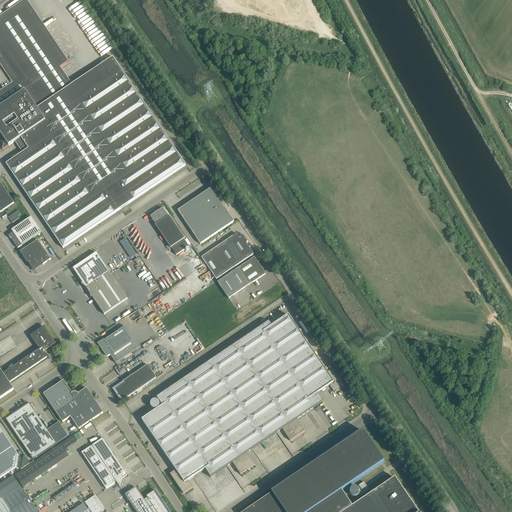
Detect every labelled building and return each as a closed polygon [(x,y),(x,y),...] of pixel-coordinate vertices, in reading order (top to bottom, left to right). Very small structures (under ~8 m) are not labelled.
[(0,133),(4,140),(3,145),(2,150),(8,146),(14,142),(21,138),(28,149),(22,153),(6,164),(50,230),(63,248),(185,165),(173,147),(129,81),(112,57),(72,85),(69,87),(57,69),(59,68),(66,63),(65,64),(24,2),(25,2),(25,1),(0,18),(0,40),(31,87),(25,91),(24,90),(0,106),(0,133)] [(0,212),(14,203),(0,182),(0,212)] [(200,244),(234,222),(211,188),(178,211),(200,244)] [(156,225),(155,226),(170,248),(171,248),(176,256),(189,247),(184,240),(185,239),(169,216),(168,217),(163,209),(163,208),(150,217),(156,225)] [(20,218),(19,216),(21,214),(18,210),(8,217),(12,223),(20,218)] [(18,249),(41,233),(31,217),(11,230),(13,233),(9,236),(11,239),(18,249)] [(247,242),(243,235),(239,238),(236,234),(201,258),(216,280),(253,255),(247,244),(246,244),(246,243),(247,242)] [(50,260),(37,241),(20,252),(26,261),(26,262),(27,262),(32,269),(35,270),(42,265),(43,265),(44,265),(44,264),(51,260),(51,259),(50,260)] [(86,288),(109,272),(96,253),(73,269),(83,283),(82,283),(82,284),(84,286),(86,288)] [(260,261),(258,263),(254,258),(238,269),(243,277),(262,264),(260,261)] [(166,273),(172,284),(185,277),(177,264),(174,266),(175,268),(166,273)] [(264,267),(262,264),(243,277),(238,269),(228,276),(239,292),(266,274),(262,269),(264,267)] [(127,299),(109,272),(86,288),(88,291),(90,294),(91,297),(92,297),(104,315),(127,299)] [(229,299),(239,292),(228,276),(218,282),(229,299)] [(162,406),(142,420),(176,470),(170,474),(183,494),(192,487),(188,481),(205,469),(210,478),(227,466),(232,463),(240,475),(255,465),(247,453),(252,449),(277,433),(282,429),(290,441),(305,431),(297,419),(323,402),(317,393),(329,385),(334,393),(344,386),(333,369),(327,372),(288,315),(272,326),(269,322),(157,398),(162,406)] [(110,355),(116,364),(139,348),(125,326),(99,344),(101,346),(108,357),(110,355)] [(55,343),(44,327),(30,336),(39,349),(3,374),(0,369),(0,398),(14,390),(9,383),(47,357),(48,358),(45,353),(43,353),(44,350),(46,350),(56,343),(55,343)] [(115,390),(118,394),(118,395),(118,396),(119,396),(120,396),(122,400),(121,402),(156,378),(147,365),(123,382),(124,383),(115,390)] [(64,381),(43,394),(53,409),(62,422),(70,417),(78,429),(79,429),(91,421),(103,413),(95,400),(87,388),(78,394),(77,393),(75,393),(73,393),(72,393),(64,381)] [(29,404),(6,420),(33,460),(78,429),(70,417),(62,422),(53,409),(39,418),(29,404)] [(0,478),(15,468),(19,455),(0,427),(0,478)] [(244,511),(417,511),(395,478),(352,506),(342,491),(384,462),(367,437),(363,431),(244,511)] [(116,481),(119,487),(122,478),(127,475),(102,437),(101,437),(102,439),(81,453),(106,489),(115,483),(115,482),(116,481)] [(61,444),(15,475),(23,487),(69,456),(65,450),(61,444)] [(21,470),(30,464),(25,457),(21,470)] [(0,511),(37,511),(20,486),(13,476),(0,484),(0,511)] [(350,492),(350,493),(350,494),(350,495),(351,495),(351,496),(352,496),(352,497),(353,497),(354,497),(355,497),(356,497),(357,497),(357,496),(358,496),(358,495),(359,495),(359,494),(360,495),(369,490),(364,482),(359,486),(357,488),(356,487),(355,487),(354,487),(353,487),(353,488),(352,488),(351,488),(351,489),(350,490),(350,491),(350,492)] [(169,511),(155,491),(147,497),(148,498),(144,500),(136,488),(125,495),(136,511),(169,511)] [(84,504),(71,511),(100,511),(105,509),(96,495),(85,503),(89,508),(87,509),(84,504)] [(69,503),(60,507),(61,511),(62,511),(71,508),(69,503)]
